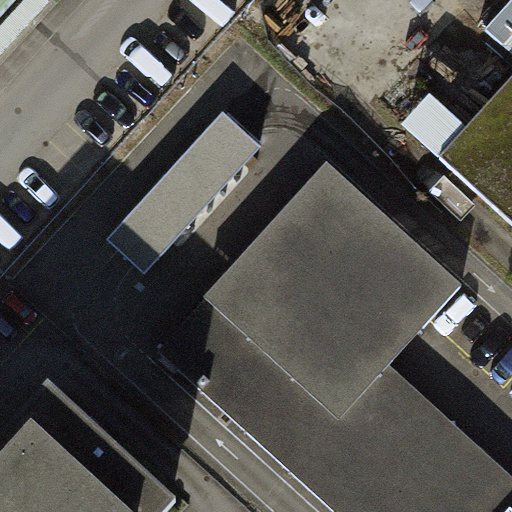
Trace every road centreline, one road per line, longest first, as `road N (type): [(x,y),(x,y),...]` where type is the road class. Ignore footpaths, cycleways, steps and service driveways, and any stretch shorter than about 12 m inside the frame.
road 1 (unknown): [(265,511),(60,323),(159,188),(205,152),(252,137),(306,140),(511,333)]
road 2 (unknown): [(511,234),(399,129),(368,79),(366,18),(384,0)]
